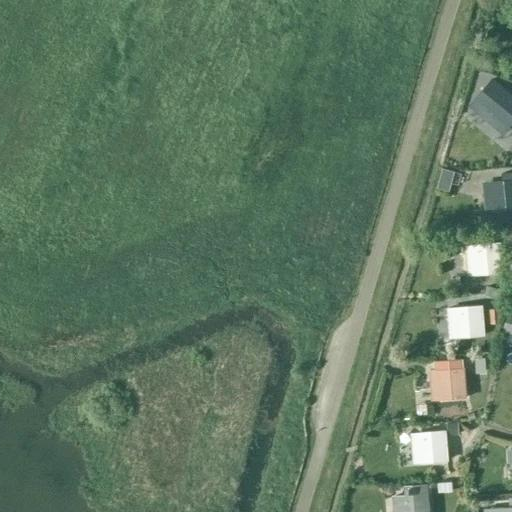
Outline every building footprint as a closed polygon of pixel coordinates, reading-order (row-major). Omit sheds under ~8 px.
[(507,128),(511,122),(511,97),(502,89),(496,97),(485,87),(474,101),(507,128)] [(438,179),(436,188),(448,191),(450,183),(438,179)] [(494,212),(511,210),(511,179),(491,182),(494,212)] [(474,275),(501,272),(498,243),(471,246),(474,275)] [(485,286),(483,295),(500,299),(502,290),(485,286)] [(455,337),(482,335),(480,306),(453,308),(455,337)] [(484,358),(473,359),(474,374),(485,373),(484,358)] [(462,369),(461,359),(434,361),(435,371),(429,371),(431,396),(438,396),(438,400),(465,398),(463,369),(462,369)] [(459,436),(458,423),(446,424),(447,437),(459,436)] [(419,462),(446,460),(443,431),(417,433),(419,462)] [(450,481),(436,482),(437,491),(451,490),(450,481)] [(429,511),(427,484),(403,487),(404,495),(391,496),(392,511),(429,511)]
